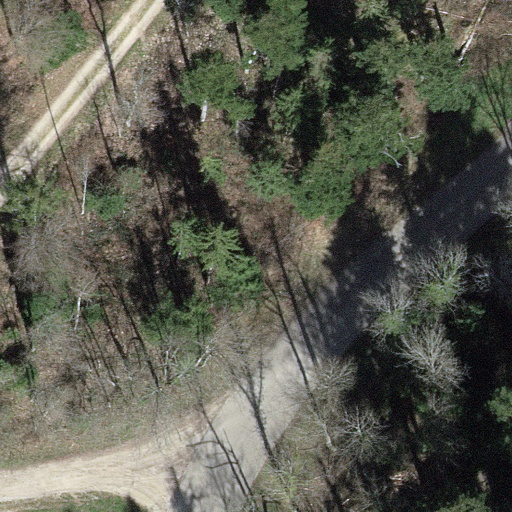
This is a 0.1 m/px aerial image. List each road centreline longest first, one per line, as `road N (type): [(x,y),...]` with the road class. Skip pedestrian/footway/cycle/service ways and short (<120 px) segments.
road 1 (unclassified): [(216,511),(300,346),(441,211),(511,158)]
road 2 (track): [(153,0),(0,189)]
road 3 (track): [(0,483),(165,469),(223,489)]
